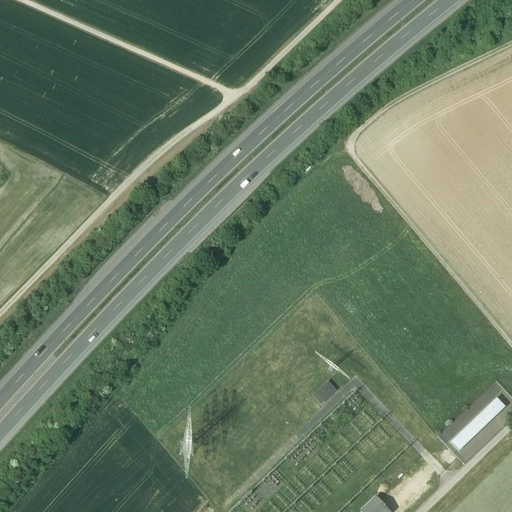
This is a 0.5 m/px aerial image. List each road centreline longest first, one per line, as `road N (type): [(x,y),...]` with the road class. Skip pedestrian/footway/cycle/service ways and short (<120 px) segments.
road 1 (motorway): [(0,446),(230,210),(469,0)]
road 2 (motorway): [(435,0),(208,196),(0,411)]
road 3 (track): [(511,44),(391,105),(347,147),(511,345)]
road 4 (track): [(0,314),(140,173),(237,96)]
road 5 (track): [(17,0),(237,96)]
road 6 (track): [(237,96),(340,0)]
road 7 (track): [(422,511),(511,426)]
